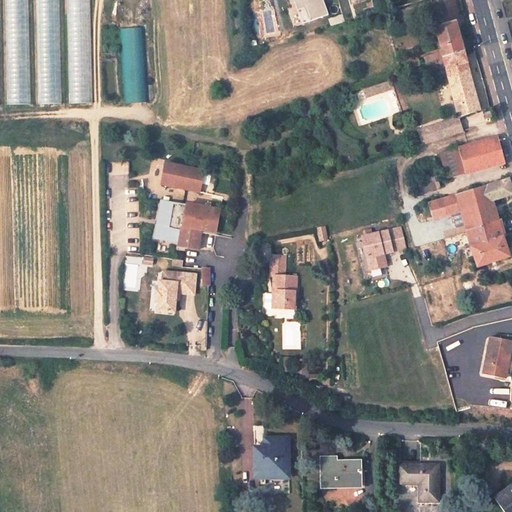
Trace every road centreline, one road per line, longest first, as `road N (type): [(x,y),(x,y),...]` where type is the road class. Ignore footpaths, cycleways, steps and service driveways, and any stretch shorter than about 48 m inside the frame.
road 1 (track): [(102,355),(99,0)]
road 2 (unclassified): [(214,369),(351,424),(511,439)]
road 3 (residential): [(113,356),(123,173)]
road 4 (residential): [(214,369),(222,272),(240,241),(246,197)]
road 5 (secondary): [(511,123),(477,0)]
